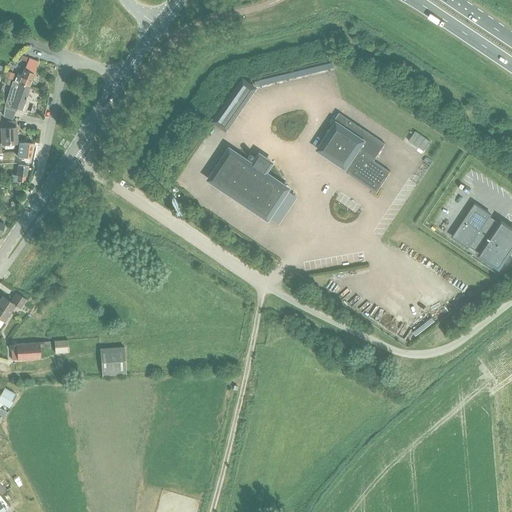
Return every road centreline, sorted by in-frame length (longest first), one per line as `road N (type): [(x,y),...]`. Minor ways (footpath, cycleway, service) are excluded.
road 1 (track): [(264,286),(211,511)]
road 2 (secondary): [(0,254),(118,83)]
road 3 (residential): [(31,189),(62,71),(85,65),(118,83)]
road 4 (trunk): [(409,0),(511,68)]
